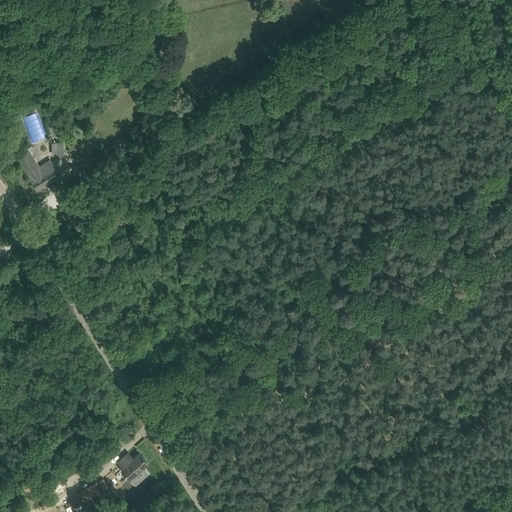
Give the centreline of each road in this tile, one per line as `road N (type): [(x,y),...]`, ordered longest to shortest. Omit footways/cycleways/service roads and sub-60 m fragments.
road 1 (unclassified): [(207,511),(26,220)]
road 2 (unclassified): [(26,220),(172,120),(163,67),(166,0)]
